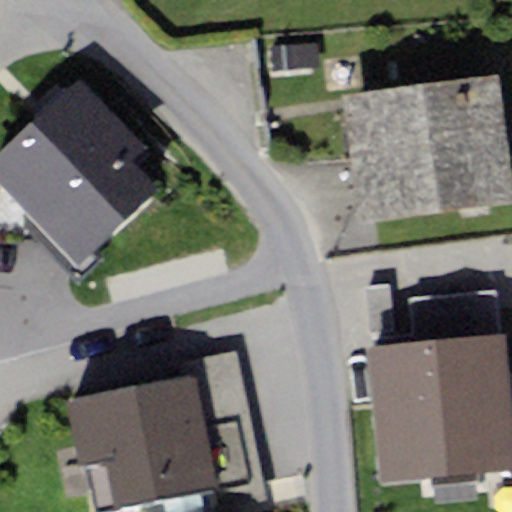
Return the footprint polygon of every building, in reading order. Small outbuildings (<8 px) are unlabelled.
[(511,161),(501,75),(345,95),(362,221),(511,201),(511,161)] [(146,145),(80,76),(0,152),(0,185),(78,267),(159,190),(130,160),(146,145)] [(393,328),(391,286),(366,287),(368,329),(393,328)] [(410,299),(415,344),(501,336),(496,292),(410,299)] [(415,344),(368,347),(380,482),(511,470),(511,395),(507,336),(501,336),(415,344)] [(164,368),(167,384),(194,378),(218,489),(213,491),(217,510),(266,499),(236,353),(164,368)] [(167,384),(69,406),(92,511),(116,511),(213,491),(218,489),(194,378),(167,384)]
